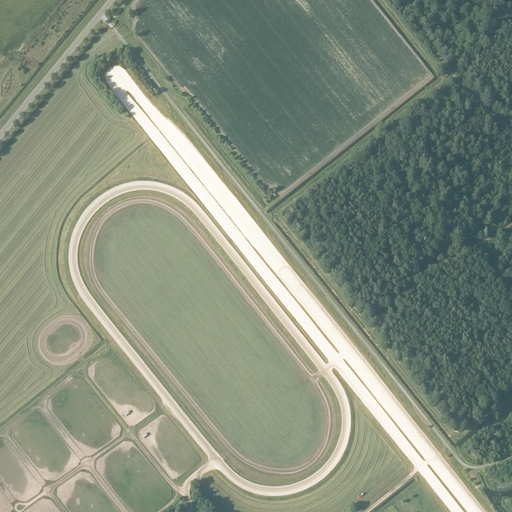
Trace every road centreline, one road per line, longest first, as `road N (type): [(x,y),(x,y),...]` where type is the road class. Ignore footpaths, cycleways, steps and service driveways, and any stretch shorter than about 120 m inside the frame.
road 1 (track): [(449,72),(277,215),(452,436),(496,415),(511,395)]
road 2 (track): [(370,332),(421,272),(511,222)]
road 3 (tertiary): [(0,134),(111,0)]
road 4 (track): [(407,0),(435,55),(511,129)]
